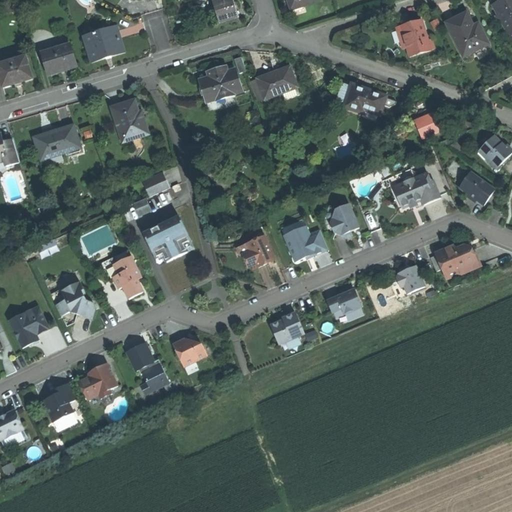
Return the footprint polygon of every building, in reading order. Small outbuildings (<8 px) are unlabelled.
[(234,0),(224,0),(214,3),(220,23),(229,21),(239,18),(234,0)] [(320,1),(319,0),(287,0),(290,9),(309,3),(309,4),(320,1)] [(511,0),(506,0),(495,6),(510,35),(511,34),(511,0)] [(446,23),(463,58),(489,45),(479,24),(473,27),(467,13),(457,18),(446,23)] [(430,51),(422,21),(410,24),(400,27),(400,29),(406,48),(408,57),(430,51)] [(109,57),(124,53),(117,29),(86,38),(93,62),(109,57)] [(396,30),(402,49),(406,48),(400,29),(396,30)] [(55,50),(43,54),(49,75),(51,74),(61,71),(76,67),(70,46),(55,50)] [(26,57),(0,64),(0,76),(3,88),(15,84),(15,85),(19,84),(22,83),(22,82),(33,79),(26,57)] [(242,58),(235,61),(239,75),(247,73),(242,58)] [(293,78),(289,67),(257,79),(258,80),(265,100),(283,94),(295,89),(297,88),(293,78)] [(200,82),(207,103),(216,100),(217,102),(235,96),(234,95),(242,92),(236,71),(228,73),(226,68),(214,71),(208,73),(209,79),(200,82)] [(265,100),(258,80),(251,83),(258,102),(265,100)] [(352,86),(344,83),(335,108),(343,111),(344,108),(352,86)] [(364,90),(352,85),(352,86),(344,108),(357,113),(358,108),(380,116),(385,102),(387,97),(374,93),(374,94),(368,92),(364,90)] [(295,89),(283,94),(285,101),(298,96),(295,89)] [(387,97),(385,102),(391,105),(395,94),(389,92),(387,97)] [(122,143),(149,135),(142,113),(139,114),(135,102),(122,106),(112,109),(122,143)] [(80,149),(74,127),(52,133),(34,138),(41,161),(80,149)] [(6,168),(19,164),(12,138),(3,141),(1,133),(0,133),(0,158),(3,158),(6,168)] [(454,139),(443,144),(449,148),(457,145),(454,139)] [(497,171),(511,156),(511,153),(507,149),(505,150),(501,145),(495,139),(483,151),(490,158),(487,161),(497,171)] [(490,158),(483,151),(480,154),(487,161),(490,158)] [(484,208),(495,193),(471,175),(460,190),(469,197),(477,203),(484,208)] [(149,198),(170,189),(163,176),(143,184),(149,198)] [(404,185),(394,190),(403,211),(410,208),(417,205),(422,203),(424,207),(432,204),(441,200),(434,183),(432,184),(428,176),(414,181),(409,180),(405,182),(404,185)] [(178,185),(173,188),(175,194),(181,191),(178,185)] [(145,200),(133,205),(139,218),(151,212),(145,200)] [(360,231),(350,207),(336,213),(331,226),(335,236),(347,241),(350,239),(353,238),(351,234),(360,231)] [(180,218),(144,235),(156,259),(163,255),(167,263),(178,257),(188,253),(184,245),(192,242),(180,218)] [(287,242),(296,263),(303,260),(306,258),(307,257),(314,254),(314,255),(315,256),(329,251),(321,232),(310,237),(307,228),(288,236),(290,240),(287,242)] [(274,260),(265,239),(248,247),(251,254),(246,256),(251,269),(257,267),(258,270),(263,267),(267,266),(266,263),(274,260)] [(437,256),(448,281),(478,268),(470,250),(466,249),(456,253),(454,249),(446,252),(437,256)] [(101,265),(104,272),(114,267),(120,264),(122,260),(125,262),(131,259),(128,252),(101,265)] [(251,269),(246,256),(243,257),(249,270),(251,269)] [(142,281),(131,259),(125,262),(122,260),(120,264),(114,267),(119,277),(114,280),(119,291),(123,289),(129,301),(136,298),(144,294),(138,282),(142,281)] [(119,277),(114,267),(104,272),(109,282),(114,280),(119,277)] [(425,289),(417,269),(408,272),(407,269),(403,270),(400,271),(397,280),(401,290),(405,289),(407,296),(425,289)] [(86,294),(81,283),(69,288),(71,293),(64,296),(67,302),(57,306),(62,316),(70,312),(93,320),(94,315),(96,309),(94,304),(85,302),(83,296),(86,294)] [(339,298),(328,303),(333,315),(342,312),(344,317),(362,310),(356,294),(348,297),(347,295),(339,298)] [(38,309),(17,319),(22,329),(14,333),(22,350),(30,346),(39,342),(36,337),(49,331),(38,309)] [(305,335),(296,315),(288,318),(288,321),(284,322),(272,327),(280,346),(305,335)] [(22,329),(17,319),(9,322),(14,333),(22,329)] [(184,369),(207,358),(202,347),(192,344),(185,342),(173,347),(184,369)] [(154,364),(145,347),(135,352),(127,355),(136,373),(138,372),(141,377),(143,376),(147,386),(151,393),(169,384),(160,366),(156,368),(154,364)] [(117,388),(107,366),(94,372),(96,375),(89,378),(78,383),(87,402),(98,397),(100,401),(112,395),(110,391),(117,388)] [(68,404),(77,400),(70,384),(63,387),(57,390),(59,395),(52,398),(43,403),(53,423),(73,414),(68,404)] [(145,396),(151,393),(147,386),(141,389),(145,396)] [(59,395),(57,390),(50,393),(52,398),(59,395)] [(0,441),(23,430),(14,412),(6,416),(6,417),(3,419),(0,419),(0,441)] [(2,469),(5,476),(14,472),(10,465),(2,469)]
